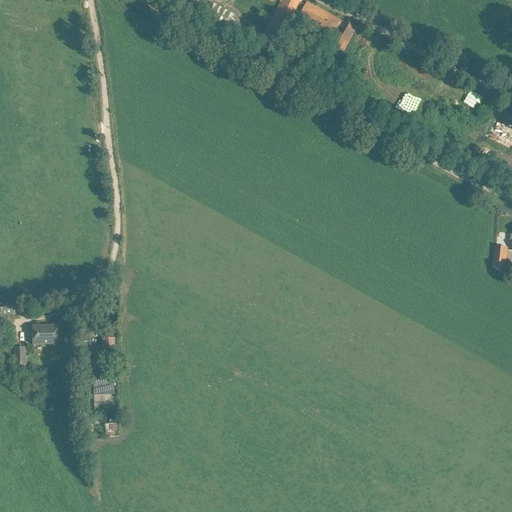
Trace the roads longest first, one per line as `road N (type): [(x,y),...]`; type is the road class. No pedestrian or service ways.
road 1 (unclassified): [(495,190),(146,0)]
road 2 (track): [(108,272),(115,246),(90,0)]
